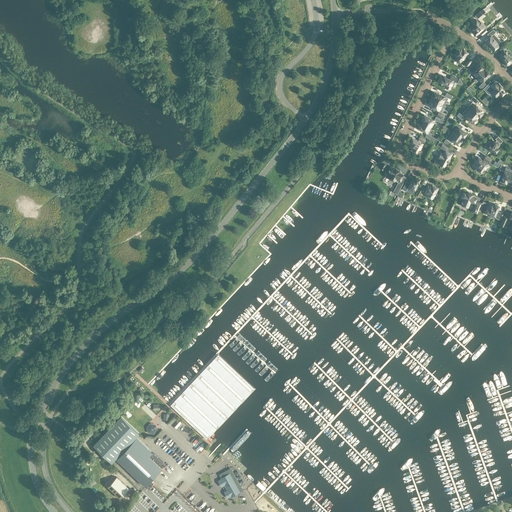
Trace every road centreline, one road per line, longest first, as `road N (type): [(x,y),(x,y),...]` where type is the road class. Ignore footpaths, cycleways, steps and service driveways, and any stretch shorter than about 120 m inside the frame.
road 1 (secondary): [(52,511),(30,475),(26,438),(59,372),(201,250),(305,118)]
road 2 (residential): [(457,172),(436,176),(398,149),(456,29)]
road 3 (unclassified): [(305,118),(278,89),(313,39),(313,0)]
road 4 (unclassified): [(249,511),(221,509),(145,439)]
road 5 (residential): [(456,29),(406,12),(334,12)]
